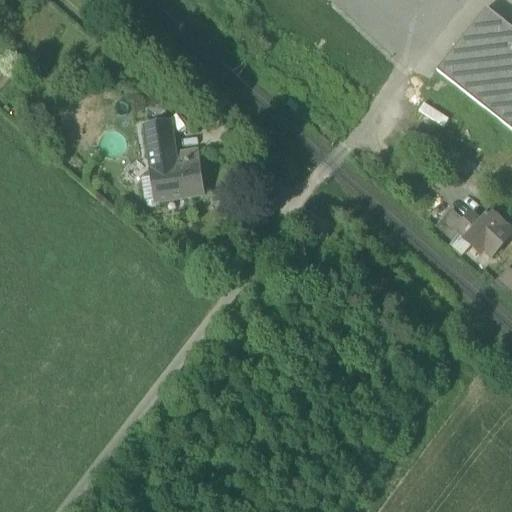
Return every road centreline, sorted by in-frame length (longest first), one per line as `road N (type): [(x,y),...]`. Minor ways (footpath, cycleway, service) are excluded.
road 1 (unclassified): [(56,0),(293,207),(62,511)]
road 2 (unclassified): [(458,0),(346,141)]
